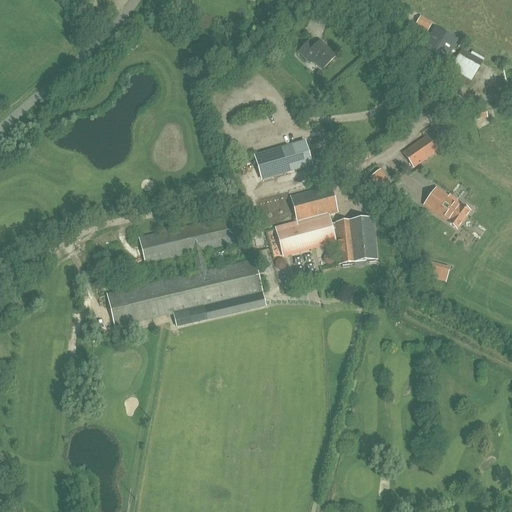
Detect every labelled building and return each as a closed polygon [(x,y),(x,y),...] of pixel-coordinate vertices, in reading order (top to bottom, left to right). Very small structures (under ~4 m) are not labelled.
[(432,25),(420,18),(414,30),(426,36),(432,25)] [(417,59),(440,72),(457,41),(434,28),(417,59)] [(314,48),(308,42),(298,53),(310,64),(313,61),(322,70),(335,57),(320,42),(314,48)] [(474,51),(472,55),(461,49),(445,77),(468,89),(483,61),(485,57),(474,51)] [(474,113),(476,120),(487,117),(485,110),(474,113)] [(413,168),(421,163),(443,148),(430,128),(422,133),(425,138),(403,153),(413,168)] [(255,156),(262,180),(311,166),(304,142),(255,156)] [(371,177),(374,181),(382,175),(379,171),(371,177)] [(337,214),(336,207),(329,181),(289,191),(297,223),(276,228),(283,256),(335,243),(334,240),(338,240),(340,264),(377,261),(373,219),(335,223),(335,224),(330,224),(328,216),(337,214)] [(455,199),(454,201),(436,189),(424,205),(448,223),(457,230),(470,212),(461,205),(460,206),(459,205),(461,204),(455,199)] [(115,328),(173,314),(176,328),(265,308),(254,260),(206,271),(201,251),(249,240),(248,234),(252,233),(251,228),(246,229),(243,214),(139,238),(145,264),(194,253),(199,273),(108,294),(115,328)] [(465,235),(461,239),(470,249),(482,238),(472,227),(464,234),(465,235)] [(323,259),(323,260),(323,261),(324,262),(324,263),(325,264),(326,265),(327,265),(328,265),(329,266),(330,265),(331,265),(332,265),(333,264),(334,263),(334,262),(335,261),(335,260),(335,259),(334,258),(334,257),(333,256),(332,255),(331,255),(330,254),(329,254),(328,254),(327,255),(326,255),(325,256),(324,257),(324,258),(323,259)] [(275,265),(275,266),(275,267),(275,268),(276,268),(276,269),(276,270),(277,270),(278,270),(278,271),(279,271),(280,271),(281,271),(282,271),(283,271),(283,270),(284,270),(284,269),(285,269),(285,268),(286,268),(286,267),(286,266),(286,265),(286,264),(286,263),(285,263),(285,262),(285,261),(284,261),(283,261),(283,260),(282,260),(281,260),(280,260),(279,260),(278,260),(277,260),(277,261),(276,261),(276,262),(275,262),(275,263),(275,264),(275,265)] [(411,272),(420,274),(422,266),(413,264),(411,272)] [(439,282),(445,284),(449,269),(443,267),(439,282)]
